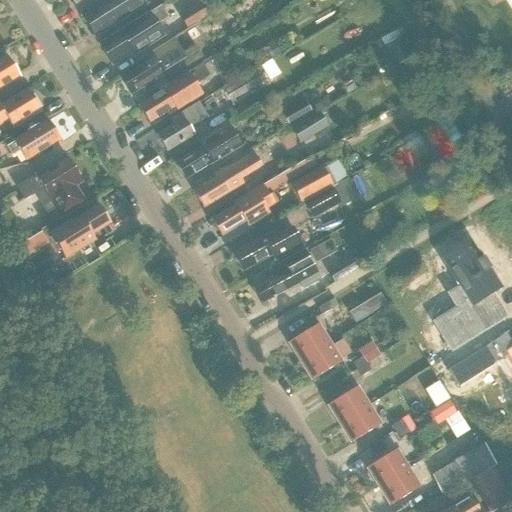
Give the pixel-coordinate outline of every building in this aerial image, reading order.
[(107,0),(82,16),(95,36),(123,19),(122,17),(146,2),(144,0),(107,0)] [(179,16),(187,29),(208,15),(200,2),(179,16)] [(111,65),(131,52),(131,53),(160,35),(154,26),(164,19),(157,8),(99,45),(111,65)] [(174,41),(120,75),(132,94),(164,73),(168,80),(202,57),(194,45),(182,53),(174,41)] [(271,43),(252,55),(259,68),(279,56),(271,43)] [(6,56),(0,59),(0,89),(20,78),(6,56)] [(164,91),(140,107),(150,122),(174,107),(178,112),(203,95),(196,84),(209,76),(201,63),(163,89),(164,91)] [(224,90),(231,101),(265,81),(258,70),(241,80),(224,90)] [(504,109),(488,82),(472,92),(489,119),(504,109)] [(0,105),(0,120),(6,117),(13,128),(40,111),(27,90),(1,106),(0,105)] [(197,102),(170,120),(173,125),(157,135),(168,151),(193,135),(188,127),(206,115),(197,102)] [(290,124),(311,113),(305,102),(284,113),(290,124)] [(329,127),(320,112),(293,130),(301,144),(329,127)] [(43,148),(57,139),(48,124),(41,128),(37,123),(27,129),(29,131),(7,145),(13,154),(20,149),(27,160),(44,149),(43,148)] [(209,143),(176,163),(186,179),(227,153),(225,149),(237,141),(227,125),(205,138),(209,143)] [(251,149),(212,174),(215,178),(194,192),(204,207),(243,183),(240,177),(260,164),(251,149)] [(65,157),(17,188),(24,199),(33,193),(47,215),(40,219),(44,227),(62,215),(84,202),(73,186),(81,181),(79,178),(79,175),(75,169),(73,170),(65,157)] [(313,197),(314,197),(314,198),(332,188),(321,167),(290,183),(301,203),(313,197)] [(212,220),(222,236),(243,222),(245,225),(259,216),(258,214),(273,204),(261,185),(232,203),(234,206),(212,220)] [(341,204),(332,188),(314,198),(314,197),(305,202),(313,219),(341,204)] [(99,205),(74,221),(72,219),(49,234),(55,244),(64,238),(74,254),(96,240),(92,234),(110,223),(99,205)] [(276,229),(234,255),(243,270),(270,253),(275,262),(302,246),(292,227),(279,234),(276,229)] [(489,328),(475,304),(500,288),(471,241),(442,259),(460,288),(449,294),(465,319),(441,334),(452,351),(489,328)] [(274,276),(254,288),(263,303),(295,285),(298,284),(301,289),(318,279),(302,250),(270,268),(274,276)] [(354,259),(319,278),(325,288),(360,269),(354,259)] [(355,323),(386,304),(380,294),(349,312),(355,323)] [(327,301),(317,308),(321,315),(331,308),(327,301)] [(300,362),(330,343),(318,324),(288,343),(300,362)] [(509,332),(447,371),(458,388),(511,354),(511,353),(511,340),(508,334),(510,333),(509,332)] [(370,341),(357,350),(362,357),(366,364),(379,355),(370,341)] [(341,362),(330,343),(300,362),(312,381),(341,362)] [(356,370),(366,364),(362,357),(352,363),(356,370)] [(371,371),(366,364),(356,370),(360,377),(371,371)] [(439,382),(425,391),(436,408),(449,399),(439,382)] [(327,406),(339,425),(369,406),(357,387),(327,406)] [(381,425),(369,406),(339,425),(351,443),(381,425)] [(391,426),(395,433),(406,427),(401,420),(391,426)] [(406,427),(395,433),(399,440),(410,433),(406,427)] [(485,444),(431,475),(442,493),(465,480),(467,483),(498,465),(485,444)] [(366,469),(378,487),(408,468),(396,450),(366,469)] [(420,487),(408,468),(378,487),(390,506),(420,487)] [(477,483),(489,505),(508,494),(495,472),(477,483)] [(443,511),(478,511),(472,502),(471,503),(469,500),(453,509),(451,507),(443,511)]
